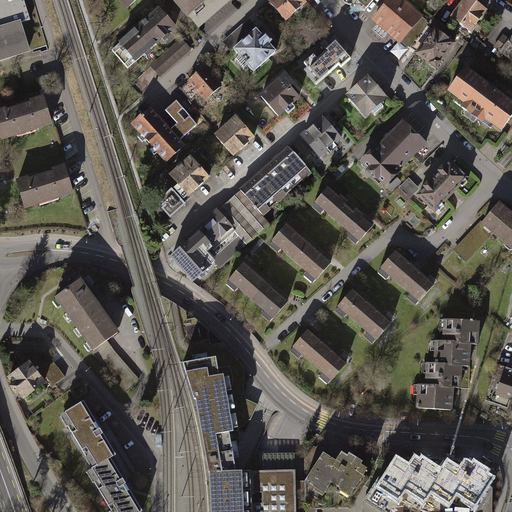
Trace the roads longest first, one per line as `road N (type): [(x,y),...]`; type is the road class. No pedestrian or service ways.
road 1 (tertiary): [(83,252),(126,263),(189,297),(280,390),(322,419),(470,435),(511,449)]
road 2 (residential): [(496,180),(440,239),(389,237),(269,341)]
road 3 (residential): [(376,58),(157,246)]
road 4 (residential): [(376,58),(496,180)]
road 5 (residential): [(255,0),(144,97)]
road 6 (residential): [(0,393),(62,511)]
